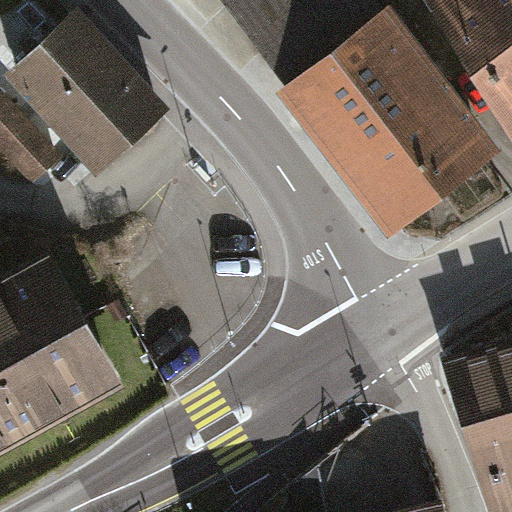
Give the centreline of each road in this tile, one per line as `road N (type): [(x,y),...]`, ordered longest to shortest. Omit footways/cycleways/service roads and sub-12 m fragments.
road 1 (tertiary): [(125,0),(275,160),(378,329)]
road 2 (tertiary): [(72,511),(305,380),(378,329)]
road 3 (residential): [(378,329),(408,362),(464,511)]
road 4 (tertiary): [(378,329),(511,246)]
